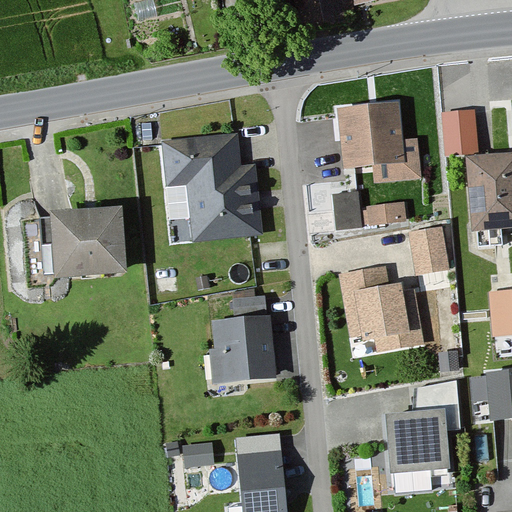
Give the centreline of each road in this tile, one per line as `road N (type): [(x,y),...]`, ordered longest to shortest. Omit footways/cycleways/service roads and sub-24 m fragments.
road 1 (residential): [(282,63),(324,511)]
road 2 (secondary): [(0,114),(282,63)]
road 3 (secondary): [(282,63),(451,34)]
